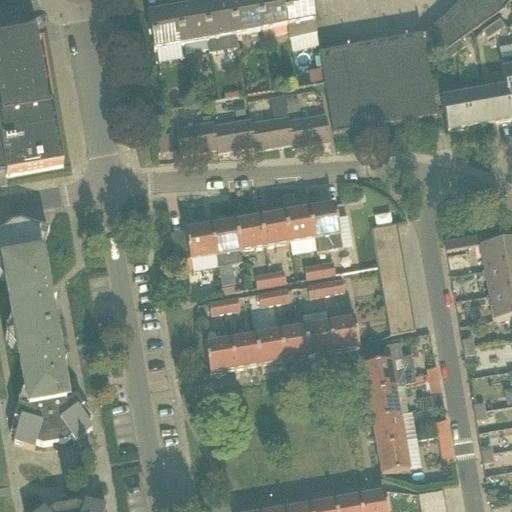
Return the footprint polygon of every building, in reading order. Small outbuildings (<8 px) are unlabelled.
[(234,38),(260,34),(254,0),(253,0),(228,4),(234,38)] [(281,0),(254,0),(260,34),(286,29),(287,29),(281,0)] [(317,37),(309,0),(281,0),(287,29),(286,29),(288,42),(317,37)] [(321,68),(333,135),(436,117),(427,64),(504,11),(497,0),(464,0),(422,39),(422,38),(319,57),(320,59),(321,68)] [(510,1),(509,0),(497,0),(504,11),(510,1)] [(234,38),(228,4),(202,9),(208,42),(206,43),(209,56),(236,52),(234,38)] [(181,47),(206,43),(208,42),(202,9),(175,13),(181,47)] [(175,13),(147,18),(153,52),(181,47),(175,13)] [(499,22),(490,28),(495,35),(504,29),(499,22)] [(486,41),(495,35),(490,28),(482,34),(486,41)] [(459,43),(451,49),(456,56),(464,49),(459,43)] [(511,46),(500,49),(503,67),(511,65),(511,46)] [(447,62),(456,56),(451,49),(442,55),(447,62)] [(0,177),(4,176),(5,180),(62,170),(41,50),(0,57),(0,177)] [(509,105),(511,104),(511,69),(502,72),(505,89),(506,89),(509,105)] [(320,71),(308,74),(310,85),(322,83),(320,71)] [(485,93),(491,126),(511,122),(511,121),(509,105),(506,89),(505,89),(485,93)] [(208,90),(198,90),(198,101),(209,100),(208,90)] [(485,93),(463,97),(469,130),(491,126),(485,93)] [(287,115),(294,114),(292,97),(285,98),(287,115)] [(463,97),(441,101),(447,134),(469,130),(463,97)] [(236,119),(245,117),(244,108),(234,109),(236,119)] [(206,117),(202,110),(196,113),(199,120),(206,117)] [(325,119),(287,125),(291,148),(292,152),(329,146),(325,119)] [(250,128),(254,151),(254,154),(291,148),(287,125),(286,121),(251,128),(250,128)] [(212,130),(216,153),(217,157),(254,151),(250,128),(251,128),(250,124),(213,130),(212,130)] [(180,159),(216,153),(212,130),(213,130),(213,126),(175,133),(180,159)] [(172,137),(157,139),(160,157),(175,154),(172,137)] [(352,189),(340,191),(342,207),(349,206),(350,207),(365,205),(364,194),(353,195),(352,189)] [(339,238),(334,208),(309,212),(314,242),(316,255),(339,251),(337,238),(339,238)] [(290,247),(314,242),(309,212),(284,216),(290,247)] [(260,220),(265,251),(290,247),(284,216),(260,220)] [(260,220),(235,225),(240,255),(265,251),(260,220)] [(240,255),(235,225),(210,229),(216,269),(217,269),(241,265),(239,255),(240,255)] [(0,263),(41,256),(48,234),(21,226),(9,228),(0,234),(0,263)] [(371,232),(373,244),(398,239),(396,227),(371,232)] [(173,275),(176,275),(191,272),(192,275),(218,271),(217,269),(216,269),(210,229),(185,234),(185,236),(169,239),(173,258),(170,258),(173,275)] [(485,248),(493,247),(492,236),(483,238),(485,248)] [(476,239),(478,250),(480,249),(483,248),(485,248),(483,238),(476,239)] [(375,255),(400,251),(398,239),(373,244),(375,255)] [(468,241),(469,251),(478,250),(476,239),(468,241)] [(469,251),(468,241),(460,242),(462,252),(469,251)] [(460,242),(453,243),(454,254),(462,252),(460,242)] [(444,245),(445,252),(446,255),(454,254),(453,243),(444,245)] [(483,276),(488,275),(511,270),(511,243),(493,247),(485,248),(483,248),(485,258),(481,259),(483,276)] [(377,267),(403,263),(400,251),(375,255),(377,267)] [(0,279),(2,283),(6,282),(13,323),(9,324),(5,338),(5,342),(15,354),(18,354),(25,394),(22,395),(17,409),(24,412),(25,415),(70,407),(69,404),(67,406),(65,404),(60,374),(62,373),(66,360),(57,358),(48,306),(55,301),(48,290),(45,290),(40,260),(41,256),(0,263),(0,279)] [(379,279),(405,275),(403,263),(377,267),(379,279)] [(319,268),(322,281),(335,279),(332,266),(319,268)] [(305,284),(322,281),(319,268),(303,271),(305,284)] [(488,299),(491,299),(511,295),(511,270),(488,275),(489,282),(485,284),(487,294),(488,299)] [(269,276),(271,290),(286,287),(283,274),(269,276)] [(381,291),(407,286),(405,275),(379,279),(381,291)] [(271,290),(269,276),(255,279),(257,292),(271,290)] [(219,285),(221,297),(222,298),(236,296),(234,282),(219,285)] [(342,283),(324,286),(326,298),(344,296),(342,283)] [(309,301),(326,298),(324,286),(307,289),(309,301)] [(383,303),(409,298),(407,286),(381,291),(383,303)] [(272,294),(274,308),(289,306),(287,292),(272,294)] [(274,308),(272,294),(258,296),(260,310),(274,308)] [(493,309),(490,309),(493,325),(511,322),(511,320),(511,295),(491,299),(493,309)] [(385,315),(411,310),(409,298),(383,303),(385,315)] [(237,301),(223,303),(225,317),(240,314),(237,301)] [(210,319),(225,317),(223,303),(208,306),(210,319)] [(387,326),(413,322),(411,310),(385,315),(387,326)] [(334,356),(359,352),(352,312),(326,316),(327,326),(329,326),(334,356)] [(303,317),(304,325),(326,322),(324,314),(303,317)] [(415,334),(413,322),(387,326),(389,338),(415,334)] [(329,326),(327,326),(304,330),(309,360),(334,356),(329,326)] [(304,330),(279,335),(284,364),(309,360),(304,330)] [(279,335),(254,339),(259,369),(284,364),(279,335)] [(254,339),(229,343),(234,373),(259,369),(254,339)] [(472,342),(461,343),(463,351),(473,350),(472,342)] [(229,343),(204,347),(210,377),(234,373),(229,343)] [(463,351),(464,360),(474,358),(473,350),(463,351)] [(410,359),(397,362),(362,368),(367,395),(403,389),(415,387),(414,381),(410,359)] [(427,379),(428,385),(438,383),(436,370),(426,372),(427,379)] [(425,385),(428,385),(427,379),(414,381),(415,387),(425,385)] [(426,393),(429,393),(440,391),(438,383),(428,385),(425,385),(426,393)] [(371,423),(408,416),(403,389),(367,395),(371,423)] [(441,397),(431,399),(417,402),(419,415),(431,412),(433,412),(443,410),(441,397)] [(17,409),(13,422),(10,435),(16,437),(13,446),(34,453),(36,448),(43,450),(65,446),(71,442),(74,446),(92,432),(86,425),(91,421),(83,410),(75,399),(73,401),(69,404),(70,407),(25,415),(24,412),(17,409)] [(472,408),(474,416),(484,415),(483,407),(472,408)] [(432,419),(431,412),(419,415),(420,421),(432,419)] [(484,415),(474,416),(475,424),(486,423),(484,415)] [(376,450),(412,444),(412,443),(415,443),(411,416),(408,417),(408,416),(371,423),(376,450)] [(448,439),(445,425),(436,426),(438,440),(448,439)] [(452,466),(448,439),(438,440),(443,468),(452,466)] [(381,478),(417,472),(412,444),(376,450),(381,478)] [(481,459),(491,457),(490,449),(480,451),(481,459)] [(493,465),(491,457),(481,459),(483,467),(493,465)] [(487,494),(489,502),(499,500),(497,492),(487,494)] [(416,498),(419,509),(444,505),(442,493),(416,498)] [(386,511),(384,495),(359,499),(360,511),(386,511)] [(335,511),(360,511),(359,499),(334,504),(335,511)]
